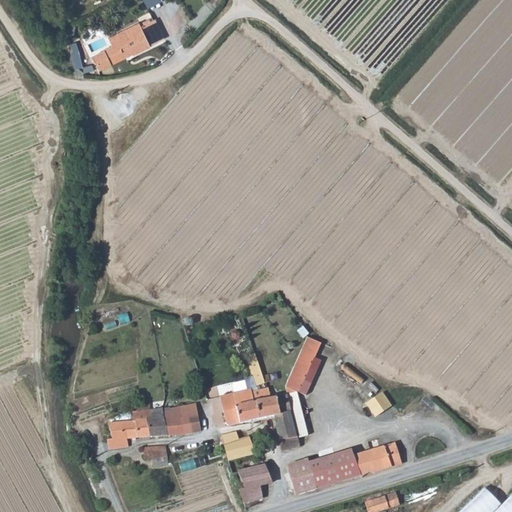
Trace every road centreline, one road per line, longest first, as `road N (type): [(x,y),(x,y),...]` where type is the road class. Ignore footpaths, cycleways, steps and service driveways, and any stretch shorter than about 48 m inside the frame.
road 1 (track): [(248,0),(511,233)]
road 2 (unclassified): [(245,0),(179,65),(101,87),(51,80),(0,10)]
road 3 (unclassified): [(281,511),(511,438)]
